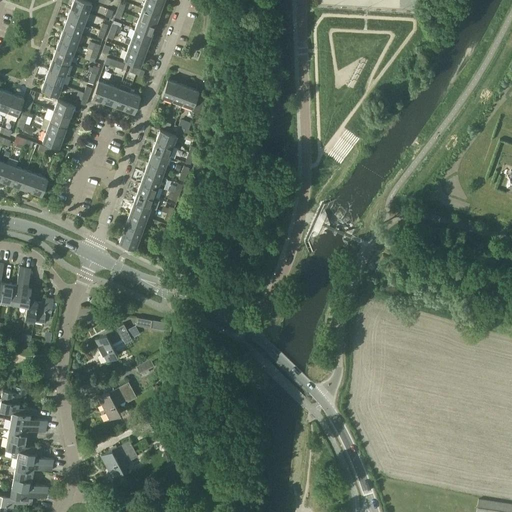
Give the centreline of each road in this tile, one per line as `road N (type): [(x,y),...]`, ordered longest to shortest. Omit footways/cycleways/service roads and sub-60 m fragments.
road 1 (residential): [(247,329),(270,300),(300,213),(300,0)]
road 2 (unclassified): [(322,399),(338,370),(347,293),(382,228),(414,214),(511,239)]
road 3 (residential): [(184,0),(93,254)]
road 4 (residential): [(72,483),(61,358),(78,294)]
road 5 (tertiary): [(247,329),(93,254)]
road 6 (tertiary): [(374,511),(322,399)]
